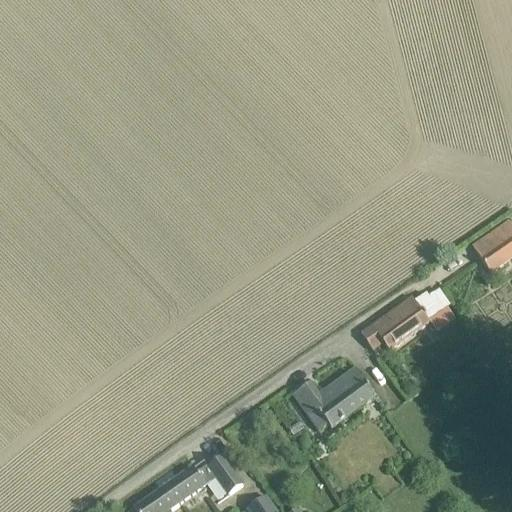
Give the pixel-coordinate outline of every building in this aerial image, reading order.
[(473,250),(491,276),(511,261),(511,228),(510,225),(473,250)] [(425,297),(415,304),(412,300),(361,337),(373,353),(384,346),(389,354),(438,319),(442,325),(454,316),(437,292),(427,299),(425,297)] [(332,431),(375,399),(355,371),(327,393),(329,395),(322,400),(311,385),(293,398),(319,434),(329,427),(332,431)] [(229,498),(243,488),(223,460),(198,477),(193,471),(133,511),(170,511),(216,480),(229,498)] [(245,511),(273,511),(265,499),(245,511)]
